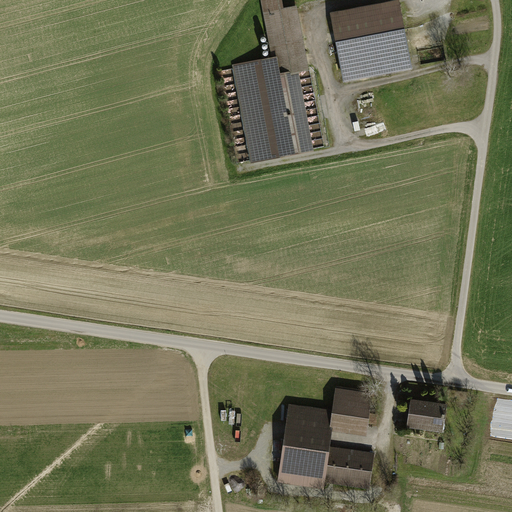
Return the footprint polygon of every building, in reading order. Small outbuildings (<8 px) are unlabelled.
[(252,165),(313,155),(299,74),(310,73),(298,7),(285,9),(283,0),(260,0),(270,59),(235,65),(252,165)] [(400,3),(332,15),(344,82),(413,70),(400,3)] [(373,393),(336,387),(333,409),(330,427),(334,427),(333,431),(367,436),(373,393)] [(428,401),(412,399),(407,426),(443,432),(448,404),(428,401)] [(331,446),(333,431),(334,427),(330,427),(333,409),(291,403),(279,482),(325,489),(326,481),(370,488),(375,453),(331,446)]
